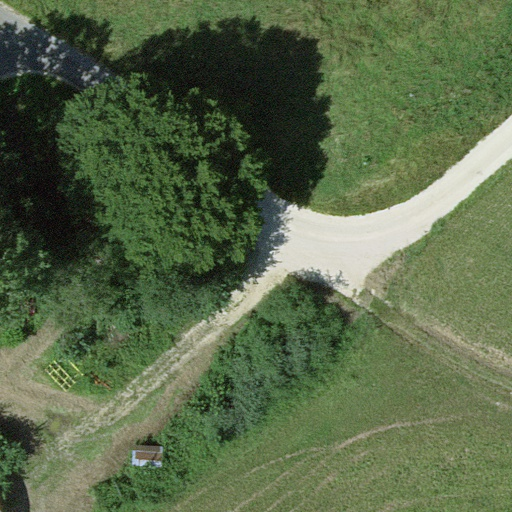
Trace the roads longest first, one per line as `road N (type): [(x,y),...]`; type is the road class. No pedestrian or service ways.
road 1 (track): [(7,39),(157,145),(285,255),(378,251),(511,149)]
road 2 (track): [(285,255),(511,374)]
